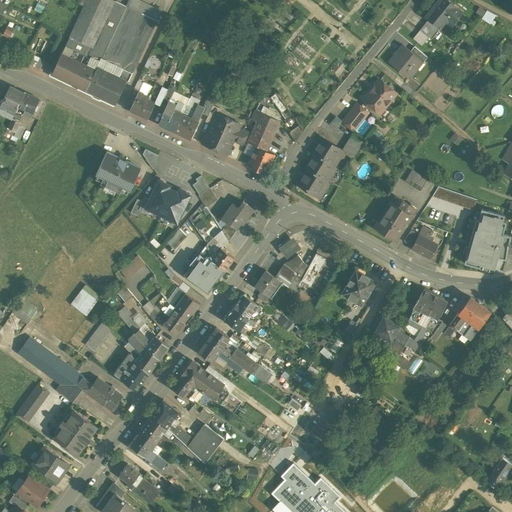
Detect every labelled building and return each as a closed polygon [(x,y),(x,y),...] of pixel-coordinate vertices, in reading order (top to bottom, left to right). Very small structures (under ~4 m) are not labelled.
[(157,20),(113,0),(86,0),(84,6),(70,36),(104,52),(101,58),(132,73),(157,20)] [(448,0),(439,0),(426,16),(429,19),(440,28),(451,15),(456,20),(463,12),(448,0)] [(488,9),(483,18),(493,22),(497,14),(488,9)] [(440,28),(429,19),(420,30),(429,37),(431,39),(440,28)] [(12,32),(6,29),(3,34),(10,37),(12,32)] [(429,37),(420,30),(413,39),(421,46),(429,37)] [(101,58),(99,62),(65,45),(52,73),(116,104),(127,80),(128,81),(132,73),(101,58)] [(410,51),(404,46),(396,56),(394,55),(389,62),(408,78),(422,60),(410,51)] [(427,56),(414,46),(410,51),(422,60),(423,61),(427,56)] [(39,58),(34,55),(29,64),(40,69),(44,60),(39,58)] [(174,68),(169,65),(166,72),(171,74),(174,68)] [(379,80),(363,99),(379,112),(395,93),(379,80)] [(167,90),(154,83),(149,96),(148,99),(155,102),(160,105),(168,90),(167,90)] [(176,87),(170,84),(167,90),(168,90),(160,105),(165,107),(170,98),(176,87)] [(25,92),(10,85),(0,104),(15,112),(18,106),(25,92)] [(149,96),(139,91),(130,110),(148,118),(155,102),(148,99),(149,96)] [(40,99),(25,92),(18,106),(26,109),(33,113),(40,99)] [(170,98),(165,107),(162,116),(158,124),(174,131),(182,114),(180,113),(184,105),(170,98)] [(213,104),(207,102),(202,111),(203,111),(202,112),(208,115),(213,105),(213,104)] [(357,103),(347,115),(358,124),(369,112),(357,103)] [(192,106),(187,104),(182,114),(191,118),(196,108),(192,106)] [(219,108),(213,105),(205,121),(211,124),(215,116),(216,116),(219,108)] [(202,111),(196,108),(191,118),(198,122),(202,112),(203,111),(202,111)] [(261,112),(256,109),(252,119),(257,121),(261,112)] [(280,120),(261,112),(257,121),(255,126),(271,134),(272,135),(280,120)] [(191,118),(182,114),(174,131),(191,139),(198,122),(191,118)] [(358,124),(347,115),(342,121),(353,131),(358,124)] [(216,116),(215,116),(211,124),(208,130),(203,141),(211,145),(211,147),(218,150),(219,149),(227,153),(233,139),(238,128),(240,124),(226,117),(225,120),(216,116)] [(336,116),(330,123),(335,127),(341,120),(336,116)] [(12,119),(12,118),(8,127),(6,132),(13,136),(20,122),(12,119)] [(299,125),(289,132),(295,141),(296,142),(296,141),(303,131),(299,125)] [(271,134),(255,126),(248,141),(257,145),(264,149),(271,134)] [(248,133),(238,128),(233,139),(243,144),(248,133)] [(353,131),(344,145),(355,152),(363,139),(353,131)] [(338,149),(322,139),(314,153),(315,154),(330,163),(338,149)] [(264,149),(257,145),(248,165),(266,174),(275,154),(264,149)] [(159,155),(146,149),(142,154),(152,170),(159,155)] [(141,167),(107,151),(96,173),(104,177),(101,183),(120,192),(123,186),(131,190),(141,167)] [(330,163),(315,154),(307,168),(308,169),(323,178),(331,164),(330,163)] [(323,178),(308,169),(299,184),(316,194),(324,179),(323,178)] [(427,179),(411,169),(404,181),(420,190),(427,179)] [(209,187),(210,187),(201,175),(196,179),(197,181),(193,184),(199,194),(209,187)] [(167,183),(159,180),(154,190),(150,199),(146,207),(147,207),(162,214),(175,187),(167,183)] [(434,195),(474,208),(477,199),(438,186),(434,195)] [(183,191),(175,187),(162,214),(177,221),(186,203),(190,194),(183,191)] [(199,194),(198,195),(206,206),(217,199),(209,187),(199,194)] [(146,207),(150,199),(145,196),(143,201),(137,198),(131,212),(137,215),(140,209),(145,212),(147,207),(146,207)] [(397,197),(393,203),(390,201),(375,225),(380,228),(379,230),(385,234),(386,233),(396,240),(405,227),(404,226),(415,209),(397,197)] [(242,201),(238,207),(232,203),(225,212),(231,216),(227,222),(236,229),(241,223),(243,225),(254,209),(242,201)] [(476,220),(464,264),(480,268),(481,266),(495,269),(499,255),(505,257),(505,260),(506,260),(507,254),(508,245),(511,236),(503,234),(506,223),(503,221),(504,215),(482,209),(478,220),(476,220)] [(231,216),(225,212),(221,219),(227,222),(231,216)] [(200,228),(207,225),(204,219),(198,222),(200,228)] [(236,229),(227,222),(222,230),(224,234),(229,240),(236,229)] [(423,226),(418,234),(425,237),(426,234),(429,229),(423,226)] [(175,250),(187,236),(179,229),(167,242),(175,250)] [(411,230),(404,241),(410,244),(416,233),(411,230)] [(224,234),(222,235),(222,234),(217,239),(222,245),(223,243),(224,245),(229,240),(224,234)] [(425,237),(418,234),(411,248),(430,258),(437,244),(432,241),(425,237)] [(293,237),(279,247),(287,258),(301,247),(293,237)] [(208,293),(225,269),(212,259),(211,256),(207,245),(184,275),(208,293)] [(234,257),(219,246),(216,250),(218,252),(215,255),(213,253),(211,256),(212,259),(225,269),(234,257)] [(298,253),(286,264),(298,275),(304,261),(298,253)] [(310,264),(301,280),(311,285),(326,258),(316,253),(310,264)] [(138,255),(120,270),(127,278),(145,264),(138,255)] [(285,263),(275,277),(281,281),(280,281),(295,291),(301,280),(310,264),(304,261),(298,275),(286,264),(285,263)] [(356,269),(343,292),(349,296),(362,303),(375,280),(364,274),(365,272),(365,271),(364,269),(364,268),(362,267),(361,267),(359,267),(358,268),(357,269),(356,269)] [(275,277),(266,270),(255,286),(269,296),(280,281),(281,281),(275,277)] [(182,281),(173,274),(170,279),(179,286),(182,281)] [(86,285),(71,304),(84,313),(98,294),(86,285)] [(125,286),(117,292),(125,302),(133,295),(125,286)] [(424,289),(414,305),(421,307),(429,292),(424,289)] [(174,308),(189,319),(200,303),(186,292),(174,308)] [(241,295),(241,296),(234,306),(249,317),(252,313),(255,309),(259,304),(247,295),(247,294),(246,293),(245,292),(244,292),(243,292),(242,293),(241,294),(241,295)] [(447,301),(429,292),(421,307),(420,308),(431,314),(433,316),(431,319),(436,322),(438,318),(439,318),(447,301)] [(174,308),(163,294),(155,304),(162,309),(157,316),(163,323),(174,308)] [(145,296),(138,302),(149,315),(155,308),(145,296)] [(478,302),(471,297),(471,296),(470,296),(469,297),(470,297),(465,304),(464,305),(459,312),(460,313),(460,312),(466,316),(474,322),(479,326),(479,327),(480,327),(485,320),(486,318),(490,312),(491,312),(492,311),(484,306),(484,305),(483,304),(483,305),(478,302),(479,302),(478,301),(478,302)] [(421,307),(414,305),(413,308),(410,314),(409,317),(423,324),(426,325),(426,324),(431,314),(420,308),(421,307)] [(133,315),(125,306),(117,312),(134,332),(135,332),(138,329),(140,327),(131,316),(133,315)] [(226,321),(228,321),(239,329),(243,325),(246,321),(249,317),(234,306),(227,314),(226,315),(225,315),(224,316),(224,317),(224,319),(224,320),(225,320),(226,321)] [(511,306),(503,317),(511,327),(511,306)] [(32,318),(15,307),(12,312),(28,324),(32,318)] [(189,319),(174,308),(163,323),(178,334),(189,319)] [(410,314),(405,311),(400,322),(406,325),(409,317),(410,314)] [(459,312),(450,325),(456,329),(466,316),(460,312),(460,313),(459,312)] [(259,318),(252,313),(249,317),(256,322),(259,318)] [(284,313),(277,320),(288,330),(295,323),(284,313)] [(378,314),(368,329),(375,333),(375,332),(383,317),(378,314)] [(383,317),(375,332),(375,333),(373,336),(377,338),(385,342),(386,341),(389,343),(390,340),(391,341),(398,328),(400,325),(384,316),(383,317)] [(466,316),(456,329),(465,335),(474,322),(466,316)] [(256,322),(249,317),(246,321),(253,326),(256,322)] [(423,324),(409,317),(407,322),(412,324),(412,325),(420,330),(423,324)] [(436,322),(431,319),(428,325),(429,326),(428,327),(436,330),(442,322),(443,320),(439,318),(438,318),(436,322)] [(351,320),(344,330),(352,334),(358,324),(351,320)] [(102,322),(85,344),(94,351),(110,330),(102,322)] [(442,322),(436,330),(440,334),(446,325),(442,322)] [(479,326),(474,322),(465,335),(471,339),(473,338),(472,337),(480,327),(479,327),(479,326)] [(154,335),(145,323),(140,327),(138,329),(150,341),(154,335)] [(420,330),(414,340),(409,337),(406,343),(416,349),(424,334),(428,327),(429,326),(428,325),(426,324),(426,325),(423,324),(420,330)] [(216,327),(208,339),(221,349),(225,344),(230,337),(216,327)] [(436,330),(428,327),(424,334),(430,337),(436,330)] [(398,328),(391,341),(390,340),(389,343),(387,346),(400,353),(406,343),(409,337),(403,333),(404,331),(398,328)] [(150,341),(138,329),(135,332),(134,333),(145,345),(146,346),(150,341)] [(145,345),(134,333),(135,332),(134,332),(128,337),(130,339),(140,350),(145,345)] [(156,336),(154,335),(150,341),(146,346),(147,347),(158,360),(169,345),(163,341),(156,336)] [(92,383),(29,336),(18,352),(51,376),(52,374),(63,381),(66,377),(86,392),(92,383)] [(240,344),(230,337),(225,344),(234,351),(237,347),(240,344)] [(140,350),(130,339),(124,346),(129,351),(136,359),(142,352),(140,350)] [(208,339),(199,351),(212,361),(219,353),(221,349),(208,339)] [(256,349),(243,340),(240,344),(237,347),(259,363),(260,360),(252,354),(256,349)] [(400,353),(387,346),(389,343),(386,341),(385,342),(380,350),(390,356),(389,359),(395,362),(400,353)] [(234,351),(225,344),(221,349),(230,356),(234,351)] [(142,352),(136,359),(149,373),(158,360),(147,347),(142,352)] [(237,347),(234,351),(230,356),(244,366),(257,375),(264,367),(259,363),(237,347)] [(230,356),(221,349),(219,353),(229,361),(227,362),(233,366),(237,361),(230,356)] [(264,355),(256,349),(252,354),(260,360),(264,355)] [(136,359),(129,351),(113,373),(135,390),(149,373),(136,359)] [(206,370),(192,360),(181,375),(194,384),(202,390),(214,398),(224,383),(205,370),(206,370)] [(244,366),(237,361),(233,366),(240,371),(244,366)] [(264,367),(257,375),(266,382),(273,374),(264,367)] [(194,384),(181,375),(172,387),(185,396),(194,384)] [(86,392),(66,377),(63,381),(56,389),(77,404),(84,394),(86,392)] [(86,392),(84,394),(97,403),(99,401),(98,400),(102,395),(99,393),(106,383),(97,377),(92,383),(86,392)] [(122,395),(106,383),(99,393),(102,395),(98,400),(99,401),(113,411),(119,403),(117,402),(122,395)] [(224,383),(214,398),(222,405),(226,400),(225,399),(230,393),(224,383)] [(38,384),(17,413),(28,421),(49,392),(38,384)] [(230,393),(225,399),(226,400),(222,405),(234,413),(242,402),(230,393)] [(301,405),(292,398),(288,403),(297,410),(301,405)] [(179,411),(164,399),(151,415),(167,428),(168,427),(170,423),(175,417),(179,411)] [(200,413),(192,407),(189,411),(197,417),(200,413)] [(210,417),(202,410),(200,413),(197,417),(205,423),(210,417)] [(97,427),(75,411),(67,421),(64,418),(59,424),(63,427),(55,437),(77,454),(85,443),(87,445),(91,439),(89,438),(97,427)] [(151,415),(140,431),(156,443),(164,432),(167,428),(151,415)] [(176,427),(170,423),(168,427),(171,430),(175,434),(180,427),(177,426),(176,427)] [(194,439),(188,446),(206,462),(225,438),(205,423),(194,439)] [(194,439),(180,427),(175,434),(177,436),(188,446),(194,439)] [(171,430),(167,435),(173,440),(177,436),(175,434),(171,430)] [(140,431),(129,445),(146,457),(151,450),(151,449),(156,443),(140,431)] [(69,464),(45,447),(33,463),(57,480),(61,475),(64,475),(63,472),(69,464)] [(1,448),(0,449),(0,462),(3,464),(10,453),(1,448)] [(151,449),(151,450),(146,457),(162,469),(168,462),(151,449)] [(511,467),(511,464),(502,458),(488,481),(495,488),(503,476),(505,477),(511,467)] [(293,463),(285,472),(288,475),(271,493),(291,511),(346,511),(335,502),(340,496),(320,477),(315,483),(293,463)] [(140,473),(128,464),(119,476),(128,483),(126,485),(131,489),(135,484),(137,485),(143,477),(139,475),(140,473)] [(19,491),(18,492),(31,501),(37,505),(49,489),(30,475),(19,491)] [(161,490),(143,477),(137,485),(135,484),(131,489),(151,503),(161,490)] [(124,491),(114,482),(110,489),(120,496),(124,491)] [(180,491),(171,483),(167,487),(176,496),(180,491)] [(31,501),(18,492),(19,491),(17,489),(13,495),(28,505),(31,501)] [(120,496),(110,489),(101,501),(107,505),(104,510),(106,511),(129,511),(133,507),(124,501),(125,500),(120,496)] [(28,505),(13,495),(9,501),(16,505),(24,511),(28,505)]
